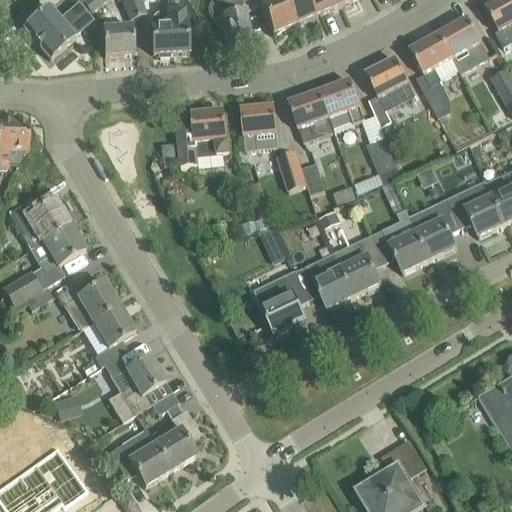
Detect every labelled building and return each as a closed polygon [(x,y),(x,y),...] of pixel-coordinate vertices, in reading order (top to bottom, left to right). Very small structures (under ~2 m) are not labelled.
[(87,0),(82,5),(92,16),(110,0),(87,0)] [(118,0),(128,23),(146,16),(139,0),(118,0)] [(152,29),(153,59),(189,57),(188,32),(195,32),(195,23),(181,0),(168,0),(167,0),(168,16),(157,17),(152,22),(153,29),(152,29)] [(254,10),(249,0),(226,0),(227,3),(210,7),(209,10),(208,13),(208,18),(211,21),(213,23),(218,22),(225,55),(253,49),(245,14),(254,10)] [(249,0),(254,10),(260,7),(274,39),(295,30),(282,0),(249,0)] [(282,0),(295,30),(318,19),(314,9),(309,0),(282,0)] [(309,0),(314,9),(318,19),(341,9),(337,0),(309,0)] [(337,0),(341,9),(362,0),(337,0)] [(511,33),(511,31),(511,30),(511,0),(508,0),(486,13),(500,38),(500,37),(507,50),(511,47),(511,33)] [(75,40),(93,25),(79,8),(61,23),(50,10),(24,33),(50,64),(76,41),(75,40)] [(468,23),(440,39),(453,64),(454,64),(460,75),(463,80),(491,64),(482,48),(482,47),(468,23)] [(103,33),(105,61),(135,59),(133,31),(103,33)] [(453,64),(440,39),(411,56),(425,80),(417,85),(439,125),(451,119),(450,105),(440,88),(442,87),(442,85),(460,75),(454,64),(453,64)] [(397,63),(366,79),(379,104),(371,108),(376,121),(382,134),(393,128),(389,121),(387,117),(397,111),(416,101),(397,63)] [(511,82),(508,75),(493,84),(507,110),(511,106),(511,82)] [(352,85),(320,96),(335,136),(336,137),(355,130),(355,129),(362,126),(366,125),(361,112),(352,85)] [(320,96),(289,108),(304,148),(335,136),(330,123),(320,96)] [(275,111),(242,114),(245,142),(247,156),(279,153),(278,139),(275,111)] [(178,131),(182,172),(199,170),(198,162),(231,159),(229,142),(226,116),(192,119),(193,130),(178,131)] [(0,173),(7,174),(7,170),(20,170),(26,155),(29,155),(30,126),(0,125),(0,173)] [(371,150),(368,151),(385,190),(394,186),(403,182),(386,143),(371,150)] [(164,151),(165,162),(176,161),(175,150),(164,151)] [(307,191),(296,157),(279,162),(289,196),(307,191)] [(302,174),(312,201),(326,197),(318,170),(302,174)] [(511,178),(500,184),(488,190),(507,230),(511,227),(511,178)] [(393,187),(384,192),(389,202),(398,198),(393,187)] [(486,187),(448,205),(462,233),(473,228),(480,243),(507,230),(488,190),(486,187)] [(8,218),(31,254),(43,246),(70,230),(55,204),(31,219),(24,208),(8,218)] [(448,205),(410,223),(417,237),(431,266),(458,253),(451,239),(462,233),(448,205)] [(401,227),(373,241),(386,270),(397,264),(404,279),(431,266),(417,237),(410,223),(407,215),(406,216),(398,220),(401,227)] [(319,224),(324,234),(341,227),(336,216),(319,224)] [(70,230),(31,254),(45,279),(86,255),(70,230)] [(276,234),(259,237),(267,254),(282,247),(276,234)] [(373,241),(335,258),(342,273),(355,302),(383,289),(376,275),(386,270),(373,241)] [(308,271),(297,277),(310,306),(321,300),(328,315),(355,302),(342,273),(335,258),(308,271)] [(32,277),(4,293),(15,311),(26,305),(27,304),(43,295),(34,279),(32,277)] [(285,282),(255,296),(263,312),(276,340),(306,325),(300,311),(310,306),(297,277),(285,282)] [(64,311),(79,337),(93,328),(120,311),(105,286),(91,294),(85,284),(57,301),(64,311)] [(43,295),(27,304),(32,313),(54,300),(49,291),(43,295)] [(120,311),(93,328),(108,354),(95,362),(101,372),(128,356),(122,346),(136,337),(120,311)] [(110,404),(123,428),(152,410),(145,400),(166,387),(150,361),(126,376),(135,391),(110,404)] [(511,381),(487,397),(497,414),(490,418),(511,454),(511,381)] [(178,435),(155,449),(171,476),(197,461),(189,447),(199,441),(186,418),(184,419),(178,409),(179,408),(173,398),(152,410),(158,421),(166,416),(178,435)] [(69,403),(55,407),(61,425),(74,421),(69,403)] [(3,428),(25,461),(51,443),(29,411),(3,428)] [(171,476),(155,449),(154,449),(146,435),(110,457),(127,485),(137,478),(145,492),(171,476)] [(366,493),(373,504),(367,508),(369,511),(423,511),(407,484),(425,473),(410,447),(384,463),(393,477),(366,493)] [(0,509),(2,511),(43,511),(56,501),(58,505),(81,489),(58,456),(35,472),(43,484),(30,494),(25,486),(0,504),(0,509)]
